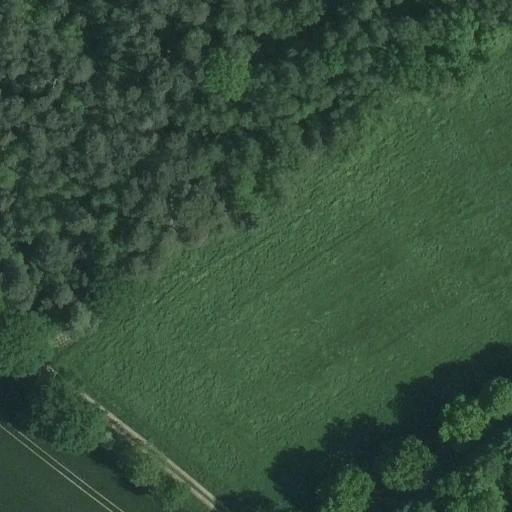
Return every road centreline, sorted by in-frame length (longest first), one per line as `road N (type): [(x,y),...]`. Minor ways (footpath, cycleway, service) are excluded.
road 1 (track): [(219,511),(0,341)]
road 2 (primary): [(511,417),(362,511)]
